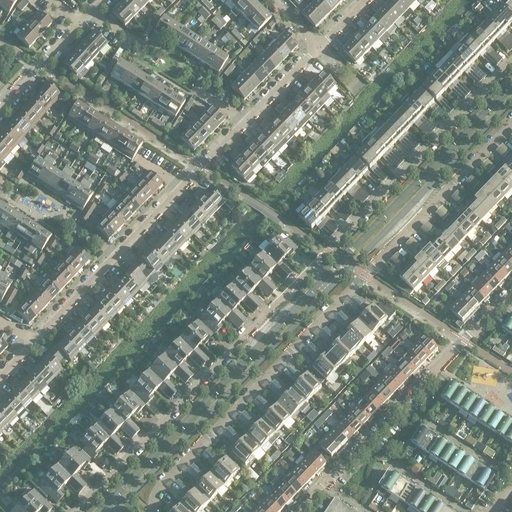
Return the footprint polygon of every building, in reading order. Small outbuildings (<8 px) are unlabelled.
[(3,0),(0,6),(0,14),(3,10),(9,14),(17,0),(3,0)] [(24,0),(23,0),(23,1),(16,8),(21,12),(29,4),(24,0)] [(128,0),(125,0),(120,6),(132,19),(140,11),(128,0)] [(148,4),(144,0),(128,0),(140,11),(148,4)] [(227,0),(227,1),(235,9),(243,0),(227,0)] [(242,16),(255,4),(251,0),(243,0),(235,9),(242,16)] [(311,8),(324,21),(331,13),(319,0),(311,8)] [(318,0),(319,0),(331,13),(339,5),(333,0),(318,0)] [(393,0),(389,5),(402,17),(409,10),(399,0),(393,0)] [(399,0),(409,10),(417,2),(414,0),(399,0)] [(242,16),(250,24),(262,11),(255,4),(242,16)] [(381,13),(394,25),(402,17),(389,5),(381,13)] [(132,19),(120,6),(112,14),(124,27),(132,19)] [(504,6),(495,14),(508,27),(511,23),(511,13),(505,7),(504,6)] [(303,16),(316,29),(324,21),(311,8),(303,16)] [(258,32),(270,19),(262,11),(250,24),(258,32)] [(51,25),(39,13),(31,21),(43,33),(51,25)] [(374,21),(387,33),(394,25),(381,13),(374,21)] [(487,23),(500,35),(508,27),(495,14),(487,23)] [(17,17),(14,20),(36,41),(43,33),(31,21),(27,26),(17,17)] [(163,18),(153,33),(163,39),(173,24),(163,18)] [(10,23),(20,32),(16,37),(28,49),(36,41),(14,20),(10,23)] [(387,33),(374,21),(366,28),(379,41),(387,33)] [(487,23),(480,31),(492,43),(500,35),(487,23)] [(163,39),(172,45),(182,30),(173,24),(163,39)] [(468,35),(485,52),(492,43),(480,31),(476,27),(468,35)] [(379,41),(366,28),(359,36),(372,49),(379,41)] [(182,30),(172,45),(181,51),(191,36),(182,30)] [(109,42),(106,40),(96,34),(95,35),(93,33),(85,42),(99,54),(109,42)] [(277,42),(289,55),(297,47),(285,34),(277,42)] [(372,49),(359,36),(355,40),(353,38),(352,39),(348,35),(345,38),(349,42),(351,44),(364,56),(372,49)] [(467,35),(459,43),(477,60),(481,56),(482,57),(482,58),(485,61),(489,56),(486,53),(485,52),(468,35),(467,35)] [(181,51),(190,57),(200,41),(191,36),(181,51)] [(200,41),(190,57),(199,62),(209,47),(200,41)] [(99,54),(85,42),(78,49),(91,62),(99,54)] [(269,50),(282,63),(289,55),(277,42),(269,50)] [(458,42),(450,50),(451,51),(469,68),(477,60),(459,43),(458,42)] [(356,65),(364,56),(351,44),(343,52),(356,65)] [(199,62),(208,68),(218,53),(209,47),(199,62)] [(91,62),(78,49),(71,57),(84,70),(91,62)] [(261,58),(274,70),(282,63),(269,50),(261,58)] [(451,51),(443,59),(461,76),(469,68),(451,51)] [(494,66),(501,57),(494,52),(487,61),(494,66)] [(218,53),(208,68),(218,74),(228,59),(218,53)] [(84,70),(71,57),(63,66),(79,81),(87,73),(84,70)] [(254,65),(267,78),(274,70),(261,58),(254,65)] [(443,59),(435,67),(440,72),(453,85),(461,76),(443,59)] [(120,83),(129,68),(120,62),(110,77),(120,83)] [(246,73),(259,86),(267,78),(254,65),(246,73)] [(129,68),(120,83),(129,89),(138,74),(129,68)] [(440,72),(432,80),(445,93),(448,89),(450,91),(454,86),(453,85),(440,72)] [(239,81),(252,93),(259,86),(246,73),(239,81)] [(148,80),(138,74),(129,89),(138,95),(148,80)] [(314,82),(327,95),(335,87),(322,74),(314,82)] [(148,80),(138,95),(147,101),(157,85),(148,80)] [(441,97),(441,96),(445,93),(432,80),(423,89),(441,106),(446,101),(441,97)] [(231,89),(237,95),(244,102),(252,93),(239,81),(231,89)] [(314,82),(306,90),(323,106),(330,98),(327,95),(314,82)] [(53,105),(60,96),(46,84),(38,92),(53,105)] [(157,85),(147,101),(156,106),(166,91),(157,85)] [(417,87),(409,95),(426,112),(430,108),(435,113),(439,108),(417,87)] [(315,114),(323,106),(306,90),(299,98),(315,114)] [(156,106),(154,110),(157,112),(159,108),(165,112),(175,97),(174,96),(166,91),(162,96),(156,106)] [(53,105),(38,92),(31,101),(45,113),(53,105)] [(401,104),(405,108),(418,120),(426,112),(409,95),(401,104)] [(175,97),(165,112),(175,118),(184,103),(175,97)] [(315,114),(299,98),(291,106),(308,122),(315,114)] [(45,113),(31,101),(24,109),(38,121),(45,113)] [(76,126),(86,109),(77,103),(67,120),(76,126)] [(291,106),(284,113),(300,129),(308,122),(291,106)] [(204,117),(216,129),(224,121),(212,108),(204,117)] [(405,108),(397,116),(410,129),(418,120),(405,108)] [(24,109),(17,117),(31,129),(38,121),(24,109)] [(76,126),(85,131),(96,115),(86,109),(76,126)] [(300,129),(284,113),(276,121),(293,137),(300,129)] [(94,137),(105,121),(96,115),(85,131),(94,137)] [(397,116),(389,124),(402,137),(410,129),(397,116)] [(31,129),(17,117),(10,125),(24,138),(31,129)] [(196,125),(209,137),(216,129),(204,117),(196,125)] [(94,137),(104,143),(114,127),(105,121),(94,137)] [(276,121),(269,129),(285,145),(293,137),(276,121)] [(389,124),(381,132),(394,145),(402,137),(389,124)] [(10,125),(2,133),(17,146),(24,138),(10,125)] [(189,132),(201,145),(209,137),(196,125),(189,132)] [(104,143),(100,149),(109,155),(113,149),(123,133),(114,127),(104,143)] [(369,137),(373,141),(386,153),(394,145),(381,132),(377,128),(369,137)] [(285,145),(269,129),(261,137),(278,153),(285,145)] [(201,145),(189,132),(181,141),(193,153),(201,145)] [(17,146),(2,133),(0,135),(0,145),(9,154),(17,146)] [(113,149),(122,155),(132,139),(123,133),(113,149)] [(261,137),(254,145),(270,161),(278,153),(261,137)] [(361,145),(365,149),(378,161),(386,153),(373,141),(369,137),(361,145)] [(132,161),(142,145),(132,139),(122,155),(132,161)] [(503,144),(496,151),(503,158),(510,151),(503,144)] [(0,145),(0,159),(2,162),(9,154),(0,145)] [(270,161),(254,145),(246,152),(259,165),(263,168),(270,161)] [(357,157),(370,170),(375,175),(379,170),(374,165),(378,161),(365,149),(357,157)] [(246,152),(239,160),(252,173),(259,165),(246,152)] [(37,160),(26,176),(36,182),(53,156),(49,153),(43,161),(38,158),(37,160)] [(351,155),(342,164),(347,168),(360,181),(364,177),(368,181),(373,177),(368,172),(355,160),(351,155)] [(53,156),(36,182),(45,188),(55,172),(50,169),(55,162),(57,158),(53,156)] [(252,173),(239,160),(231,168),(244,181),(252,173)] [(55,172),(45,188),(54,194),(69,171),(65,168),(60,175),(55,172)] [(347,168),(339,176),(352,189),(360,181),(347,168)] [(511,175),(506,170),(498,177),(511,191),(511,190),(511,175)] [(69,171),(54,194),(63,200),(74,184),(68,180),(73,174),(69,171)] [(140,181),(154,194),(162,185),(148,172),(140,181)] [(334,172),(327,180),(331,185),(344,197),(352,189),(339,176),(334,172)] [(511,191),(498,177),(490,185),(504,198),(511,191)] [(74,184),(63,200),(72,205),(87,183),(83,180),(79,187),(74,184)] [(154,194),(140,181),(133,189),(146,201),(154,194)] [(87,183),(72,205),(82,212),(92,195),(87,192),(91,185),(87,183)] [(483,193),(497,206),(500,210),(503,207),(503,206),(503,204),(502,203),(501,202),(504,198),(490,185),(489,183),(484,188),(486,189),(483,193)] [(323,193),(336,205),(344,197),(331,185),(323,193)] [(146,201),(133,189),(126,197),(139,209),(146,201)] [(196,193),(216,212),(223,203),(210,190),(205,195),(199,189),(196,193)] [(452,199),(459,204),(464,197),(457,192),(452,199)] [(196,193),(193,196),(198,202),(194,206),(208,219),(216,212),(196,193)] [(323,193),(315,201),(328,213),(336,205),(323,193)] [(497,206),(483,193),(475,201),(489,214),(497,206)] [(139,209),(126,197),(118,205),(131,217),(139,209)] [(315,201),(307,209),(320,222),(328,213),(315,201)] [(475,201),(468,208),(482,222),(489,214),(475,201)] [(283,203),(279,207),(285,212),(289,208),(283,203)] [(131,217),(118,205),(111,213),(124,225),(131,217)] [(212,223),(208,219),(194,206),(190,210),(184,205),(181,208),(201,227),(204,231),(212,223)] [(0,224),(5,228),(15,212),(6,206),(0,215),(0,224)] [(443,207),(437,213),(443,220),(450,214),(443,207)] [(93,211),(88,208),(81,219),(86,222),(93,211)] [(201,227),(181,208),(178,212),(183,217),(179,222),(193,235),(201,227)] [(482,222),(468,208),(460,216),(474,230),(482,222)] [(320,222),(307,209),(299,218),(312,230),(316,226),(318,227),(317,228),(320,231),(325,226),(322,223),(320,222)] [(5,238),(9,240),(24,217),(15,212),(5,228),(10,231),(5,238)] [(124,225),(111,213),(104,221),(116,233),(124,225)] [(460,216),(453,224),(467,237),(474,230),(460,216)] [(23,239),(33,223),(24,217),(9,240),(13,243),(18,236),(23,239)] [(193,235),(179,222),(175,226),(169,220),(166,224),(185,243),(193,235)] [(116,233),(104,221),(96,229),(108,241),(116,233)] [(24,249),(28,252),(42,229),(33,223),(23,239),(28,243),(24,249)] [(185,243),(166,224),(162,227),(168,233),(164,237),(178,251),(185,243)] [(467,237),(453,224),(445,232),(459,245),(467,237)] [(42,251),(52,235),(42,229),(28,252),(32,255),(36,248),(42,251)] [(498,236),(501,239),(506,234),(502,231),(498,236)] [(445,232),(438,240),(452,253),(459,245),(445,232)] [(178,251),(164,237),(160,242),(154,236),(151,240),(170,258),(178,251)] [(278,238),(270,246),(283,259),(288,255),(290,257),(297,249),(287,239),(283,243),(278,238)] [(149,253),(163,266),(170,258),(151,240),(147,243),(153,248),(149,253)] [(452,253),(438,240),(430,247),(444,261),(452,253)] [(423,249),(420,252),(423,255),(437,268),(441,273),(449,265),(444,261),(430,247),(427,244),(422,248),(423,249)] [(262,254),(288,278),(292,274),(283,265),(281,265),(279,264),(283,259),(270,246),(262,254)] [(67,257),(81,270),(89,261),(75,248),(67,257)] [(511,250),(509,248),(502,256),(511,265),(511,250)] [(391,260),(398,267),(405,259),(398,252),(391,260)] [(135,264),(155,283),(156,282),(156,281),(157,280),(157,279),(157,278),(157,277),(156,276),(156,275),(155,274),(163,266),(149,253),(145,257),(143,255),(135,264)] [(262,254),(255,262),(268,275),(273,270),(274,272),(274,274),(283,283),(288,278),(262,254)] [(437,268),(423,255),(415,263),(429,276),(437,268)] [(511,265),(502,256),(494,263),(508,277),(511,273),(511,265)] [(60,264),(74,278),(81,270),(67,257),(60,264)] [(247,269),(273,294),(277,290),(267,281),(266,281),(264,279),(268,275),(255,262),(251,258),(243,266),(247,269)] [(22,264),(13,259),(10,264),(19,269),(22,264)] [(405,268),(408,271),(421,284),(429,276),(415,263),(412,259),(407,264),(408,264),(405,268)] [(494,263),(487,271),(502,286),(503,285),(502,283),(508,277),(494,263)] [(52,272),(66,285),(74,278),(60,264),(52,272)] [(125,278),(139,291),(146,283),(147,284),(148,285),(149,285),(151,285),(153,284),(154,284),(154,283),(155,283),(135,264),(127,272),(129,274),(125,278)] [(247,269),(240,277),(253,290),(258,286),(259,288),(259,289),(268,298),(273,294),(247,269)] [(421,284),(408,271),(400,279),(403,281),(397,288),(410,296),(421,284)] [(502,286),(487,271),(479,279),(493,292),(497,288),(498,290),(502,286)] [(66,285),(52,272),(45,280),(59,293),(66,285)] [(4,274),(0,280),(0,303),(0,304),(10,287),(12,282),(7,279),(8,277),(4,274)] [(112,280),(131,299),(139,291),(125,278),(121,282),(115,277),(112,280)] [(232,285),(257,310),(262,305),(252,296),(251,296),(249,295),(253,290),(240,277),(232,285)] [(479,279),(472,287),(487,302),(490,299),(488,297),(493,292),(479,279)] [(59,293),(45,280),(37,288),(51,301),(59,293)] [(110,293),(124,307),(131,299),(112,280),(108,283),(114,289),(110,293)] [(232,285),(224,293),(238,306),(242,302),(244,303),(244,305),(253,314),(257,310),(232,285)] [(449,286),(445,290),(449,294),(453,290),(449,286)] [(487,302),(472,287),(464,294),(480,309),(479,307),(483,302),(485,304),(487,302)] [(51,301),(37,288),(30,296),(44,309),(51,301)] [(97,296),(116,315),(124,307),(110,293),(106,298),(100,292),(97,296)] [(14,296),(9,293),(2,306),(8,309),(14,296)] [(217,301),(242,325),(246,321),(237,312),(235,312),(234,311),(238,306),(224,293),(217,301)] [(464,294),(457,302),(472,317),(480,309),(464,294)] [(44,309),(30,296),(22,304),(36,317),(44,309)] [(95,309),(108,322),(116,315),(97,296),(93,299),(99,305),(95,309)] [(217,301),(209,308),(223,322),(227,317),(229,319),(229,320),(238,329),(242,325),(217,301)] [(457,302),(449,310),(459,321),(456,325),(460,330),(472,317),(457,302)] [(15,312),(9,317),(21,324),(24,321),(28,325),(36,317),(22,304),(15,312)] [(387,305),(385,307),(384,306),(381,304),(377,308),(374,306),(369,310),(363,304),(360,308),(380,327),(387,319),(389,321),(397,312),(387,305)] [(81,311),(101,330),(108,322),(95,309),(90,313),(85,308),(81,311)] [(219,326),(220,325),(223,322),(209,308),(198,320),(213,335),(221,328),(219,326)] [(362,317),(358,321),(372,335),(380,327),(360,308),(356,311),(362,317)] [(80,325),(93,338),(101,330),(81,311),(78,315),(84,320),(80,325)] [(511,336),(511,335),(511,314),(502,330),(499,335),(501,336),(503,337),(505,336),(507,335),(508,333),(511,336)] [(348,319),(344,323),(365,343),(372,335),(358,321),(354,325),(348,319)] [(198,320),(186,332),(200,346),(204,341),(206,343),(213,335),(198,320)] [(66,327),(86,346),(93,338),(80,325),(76,329),(70,323),(66,327)] [(347,333),(343,337),(357,350),(365,343),(344,323),(341,327),(347,333)] [(400,325),(389,336),(393,339),(403,329),(400,325)] [(65,340),(78,354),(86,346),(66,327),(63,330),(69,336),(65,340)] [(186,332),(179,340),(204,365),(208,360),(199,351),(197,351),(196,350),(200,346),(186,332)] [(333,335),(329,339),(350,358),(357,350),(343,337),(339,341),(333,335)] [(424,336),(416,344),(432,359),(434,357),(432,355),(438,349),(424,336)] [(332,348),(328,352),(344,368),(345,367),(347,368),(352,363),(351,360),(352,360),(350,358),(329,339),(326,342),(332,348)] [(51,351),(61,361),(65,356),(70,362),(78,354),(65,340),(61,344),(59,343),(51,351)] [(204,365),(179,340),(171,348),(185,361),(189,357),(191,358),(191,360),(200,369),(204,365)] [(409,352),(422,365),(427,360),(429,362),(432,359),(416,344),(409,352)] [(505,345),(500,350),(506,354),(509,348),(505,345)] [(171,348),(164,355),(189,380),(193,376),(184,367),(182,367),(181,366),(185,361),(171,348)] [(314,354),(335,374),(336,375),(337,375),(339,375),(344,370),(344,368),(328,352),(325,356),(318,350),(314,354)] [(40,365),(54,379),(62,370),(57,365),(61,361),(51,351),(43,359),(45,361),(40,365)] [(409,352),(401,360),(417,375),(419,372),(417,371),(422,365),(409,352)] [(315,371),(313,373),(324,385),(335,374),(314,354),(311,358),(317,364),(313,369),(315,371)] [(189,380),(164,355),(156,363),(170,377),(174,372),(176,374),(176,376),(185,385),(189,380)] [(394,367),(407,381),(412,376),(414,378),(417,375),(401,360),(394,367)] [(156,363),(149,371),(174,396),(178,392),(169,383),(167,383),(166,381),(170,377),(156,363)] [(27,367),(47,386),(54,379),(40,365),(36,369),(31,364),(27,367)] [(25,381),(39,394),(47,386),(27,367),(24,371),(30,376),(25,381)] [(394,367),(386,375),(402,390),(404,387),(403,386),(407,381),(394,367)] [(370,368),(366,372),(371,376),(374,372),(370,368)] [(174,396),(149,371),(141,379),(155,392),(159,388),(160,389),(160,391),(170,400),(174,396)] [(297,372),(293,376),(314,396),(324,385),(313,373),(310,376),(308,374),(303,378),(297,372)] [(379,383),(392,396),(398,391),(399,393),(402,390),(386,375),(379,383)] [(296,386),(292,390),(306,403),(314,396),(293,376),(290,380),(296,386)] [(12,383),(32,402),(39,394),(25,381),(21,385),(16,379),(12,383)] [(141,379),(130,391),(145,406),(152,399),(151,397),(155,392),(141,379)] [(441,399),(438,404),(439,405),(442,406),(444,405),(446,404),(447,402),(450,405),(462,387),(459,385),(458,387),(452,382),(441,399)] [(10,396),(24,410),(32,402),(12,383),(9,386),(15,392),(10,396)] [(379,383),(371,391),(387,406),(389,403),(387,401),(392,396),(379,383)] [(462,387),(450,405),(459,411),(470,395),(464,391),(466,389),(462,387)] [(282,388),(278,392),(299,411),(302,415),(310,407),(306,403),(292,390),(288,394),(282,388)] [(118,403),(132,416),(136,412),(138,414),(145,406),(130,391),(125,395),(121,394),(117,399),(118,403)] [(363,399),(377,412),(382,407),(384,409),(387,406),(371,391),(363,399)] [(291,419),(299,411),(278,392),(275,395),(281,401),(277,405),(291,419)] [(29,414),(24,410),(10,396),(6,401),(0,395),(0,401),(16,418),(21,422),(29,414)] [(470,395),(459,411),(469,417),(480,398),(477,397),(476,399),(470,395)] [(480,398),(469,417),(478,423),(488,406),(482,403),(484,401),(480,398)] [(363,399),(356,406),(371,421),(374,419),(372,417),(377,412),(363,399)] [(0,416),(9,425),(16,418),(0,401),(0,416)] [(118,403),(110,411),(136,435),(140,431),(131,422),(129,423),(127,421),(132,416),(118,403)] [(267,403),(263,407),(284,427),(291,419),(277,405),(273,409),(267,403)] [(348,414),(362,427),(367,422),(369,424),(371,421),(356,406),(348,414)] [(488,406),(478,423),(487,428),(498,410),(495,408),(494,410),(488,406)] [(276,434),(284,427),(263,407),(260,411),(266,417),(262,421),(276,434)] [(313,422),(319,415),(314,410),(307,418),(313,422)] [(498,410),(487,428),(496,434),(506,418),(500,414),(502,412),(498,410)] [(103,418),(117,432),(121,428),(122,429),(122,431),(131,440),(136,435),(110,411),(103,418)] [(348,414),(341,422),(356,437),(359,434),(357,433),(362,427),(348,414)] [(0,431),(1,433),(9,425),(0,416),(0,431)] [(103,418),(95,426),(121,451),(125,447),(116,438),(114,438),(112,436),(117,432),(103,418)] [(511,422),(506,418),(496,434),(505,440),(511,429),(511,422)] [(252,419),(248,423),(268,442),(272,446),(280,438),(276,434),(262,421),(258,425),(252,419)] [(333,430),(349,445),(349,444),(348,442),(352,438),(354,440),(356,437),(341,422),(333,430)] [(261,450),(268,442),(248,423),(245,426),(251,432),(247,437),(261,450)] [(458,426),(452,423),(448,429),(454,432),(458,426)] [(95,426),(88,434),(102,447),(106,443),(107,445),(107,446),(116,455),(121,451),(95,426)] [(411,444),(408,449),(409,450),(412,451),(414,450),(416,449),(417,447),(421,450),(433,432),(430,430),(428,432),(422,428),(411,444)] [(333,430),(326,437),(341,452),(349,445),(333,430)] [(433,432),(421,450),(430,456),(440,440),(434,436),(436,434),(433,432)] [(90,459),(92,461),(99,454),(97,452),(102,447),(88,434),(80,442),(86,448),(82,451),(90,459)] [(237,435),(233,438),(253,458),(254,457),(257,458),(261,453),(260,450),(261,450),(247,437),(243,441),(237,435)] [(326,437),(315,448),(325,457),(327,454),(334,461),(341,452),(326,437)] [(233,438),(230,442),(236,448),(232,453),(246,466),(253,458),(233,438)] [(440,440),(430,456),(439,462),(451,444),(448,442),(446,444),(440,440)] [(451,444),(439,462),(448,468),(458,452),(452,448),(454,446),(451,444)] [(484,453),(486,449),(480,445),(477,449),(484,453)] [(315,448),(305,459),(321,474),(323,471),(321,470),(327,464),(322,460),(325,457),(315,448)] [(487,448),(486,449),(484,453),(489,457),(492,452),(487,448)] [(73,450),(65,458),(79,471),(90,459),(82,451),(78,455),(73,450)] [(290,451),(285,455),(291,460),(295,456),(290,451)] [(458,452),(448,468),(457,474),(469,456),(466,454),(464,456),(458,452)] [(216,456),(212,460),(232,479),(233,479),(236,480),(241,475),(239,472),(240,471),(227,458),(222,462),(216,456)] [(469,456),(457,474),(466,480),(476,464),(470,460),(472,458),(469,456)] [(79,471),(65,458),(57,466),(83,490),(87,486),(77,477),(76,477),(74,476),(79,471)] [(305,459),(297,467),(311,480),(316,475),(318,477),(321,474),(305,459)] [(232,479),(212,460),(209,464),(215,470),(211,474),(225,487),(232,479)] [(412,472),(417,475),(423,467),(417,464),(412,472)] [(476,464),(466,480),(475,486),(487,468),(484,466),(482,468),(476,464)] [(57,466),(50,473),(64,487),(68,483),(69,484),(69,486),(78,495),(83,490),(57,466)] [(297,467),(290,475),(306,490),(308,487),(306,485),(311,480),(297,467)] [(487,468),(475,486),(478,488),(477,489),(477,492),(477,494),(481,497),(484,492),(495,476),(488,472),(490,470),(487,468)] [(201,472),(197,476),(217,495),(225,487),(211,474),(207,478),(201,472)] [(64,487),(50,473),(38,486),(57,504),(65,495),(62,493),(61,493),(59,491),(64,487)] [(387,493),(391,495),(403,477),(400,475),(398,477),(392,473),(381,489),(382,489),(378,494),(379,495),(382,496),(384,496),(386,494),(387,493)] [(435,487),(442,477),(438,474),(434,480),(429,478),(427,482),(435,487)] [(290,475),(282,482),(296,496),(301,491),(303,492),(306,490),(290,475)] [(217,495),(197,476),(194,479),(200,485),(196,489),(210,503),(217,495)] [(406,479),(403,477),(391,495),(400,501),(410,485),(405,481),(406,479)] [(442,477),(435,487),(436,487),(441,491),(443,489),(442,488),(443,486),(441,485),(445,480),(442,478),(443,477),(442,477)] [(272,487),(275,490),(291,505),(293,502),(292,501),(296,496),(282,482),(279,479),(272,487)] [(400,501),(409,507),(421,489),(418,487),(416,489),(410,485),(400,501)] [(454,498),(458,492),(448,486),(444,492),(454,498)] [(186,487),(182,491),(202,510),(210,503),(196,489),(192,493),(186,487)] [(424,491),(421,489),(409,507),(416,511),(418,511),(429,497),(423,493),(424,491)] [(22,502),(31,511),(39,511),(40,511),(49,511),(52,509),(33,490),(22,502)] [(275,490),(267,498),(281,511),(286,506),(288,508),(291,505),(275,490)] [(182,491),(179,495),(185,501),(181,505),(188,511),(204,511),(202,510),(182,491)] [(462,495),(458,492),(454,498),(458,501),(462,495)] [(418,511),(431,511),(439,501),(436,499),(435,501),(429,497),(418,511)] [(267,498),(260,506),(266,511),(280,511),(281,511),(267,498)] [(336,498),(335,501),(327,511),(340,511),(344,507),(338,503),(340,501),(336,498)] [(442,503),(439,501),(431,511),(444,511),(447,509),(441,505),(442,503)] [(31,511),(22,502),(12,511),(31,511)] [(171,503),(167,507),(172,511),(188,511),(181,505),(177,509),(171,503)]
